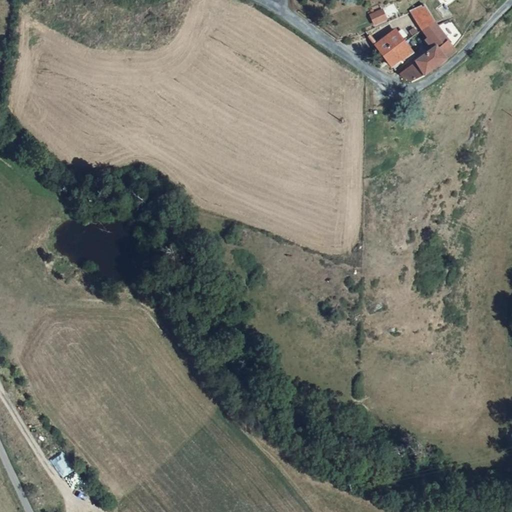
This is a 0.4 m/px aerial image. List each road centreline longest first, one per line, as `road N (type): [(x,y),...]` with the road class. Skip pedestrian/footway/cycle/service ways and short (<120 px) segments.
road 1 (unclassified): [(511,1),(440,72),(398,88),(273,5)]
road 2 (track): [(0,389),(24,437),(77,497),(103,511)]
